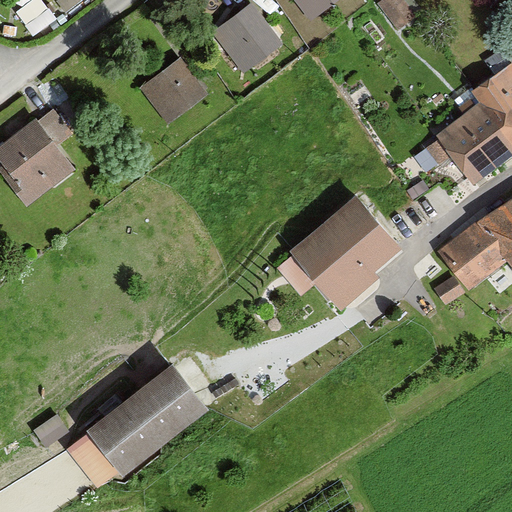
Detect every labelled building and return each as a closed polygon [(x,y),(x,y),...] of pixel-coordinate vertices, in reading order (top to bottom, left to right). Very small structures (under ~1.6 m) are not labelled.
[(49,0),(23,0),(17,6),(35,29),(58,11),(49,0)] [(286,41),(255,0),(215,30),(246,71),(286,41)] [(295,0),(313,22),(340,0),(295,0)] [(417,17),(404,0),(382,0),(377,3),(397,31),(417,17)] [(212,91),(183,54),(142,85),(171,122),(212,91)] [(511,64),(474,92),(482,104),(438,136),(474,186),(511,159),(511,64)] [(73,132),(55,107),(42,117),(60,142),(73,132)] [(60,142),(42,117),(0,147),(0,149),(9,161),(2,167),(30,204),(79,168),(60,142)] [(409,244),(364,191),(297,248),(347,307),(384,276),(379,270),(409,244)] [(511,202),(479,223),(441,251),(469,291),(508,264),(511,269),(511,202)] [(208,400),(174,358),(93,423),(127,465),(208,400)] [(35,429),(45,444),(68,428),(58,413),(35,429)]
